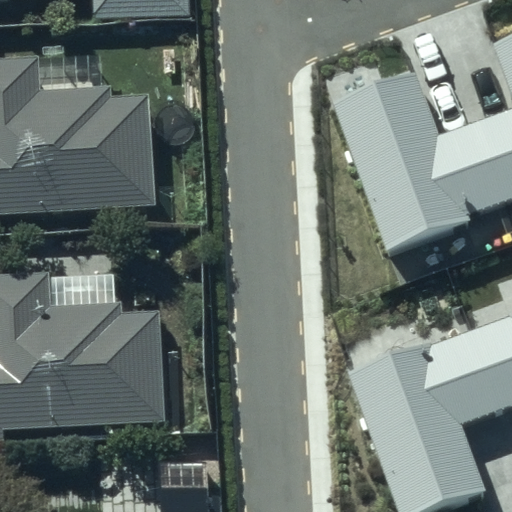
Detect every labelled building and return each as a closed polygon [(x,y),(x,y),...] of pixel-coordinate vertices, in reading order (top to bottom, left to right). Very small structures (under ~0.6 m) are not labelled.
[(94,0),(95,19),(186,18),(186,0),(94,0)] [(329,98),(385,249),(469,218),(467,213),(511,196),(511,33),(493,40),(511,92),(511,106),(434,134),(410,69),(329,98)] [(0,211),(154,207),(151,100),(113,101),(113,89),(42,91),(41,61),(0,62),(0,211)] [(54,274),(0,275),(0,444),(9,444),(9,434),(163,428),(159,321),(125,322),(124,304),(55,307),(54,274)] [(511,307),(505,311),(506,316),(434,343),(432,338),(345,370),(397,511),(417,511),(481,489),(458,424),(511,404),(511,307)]
